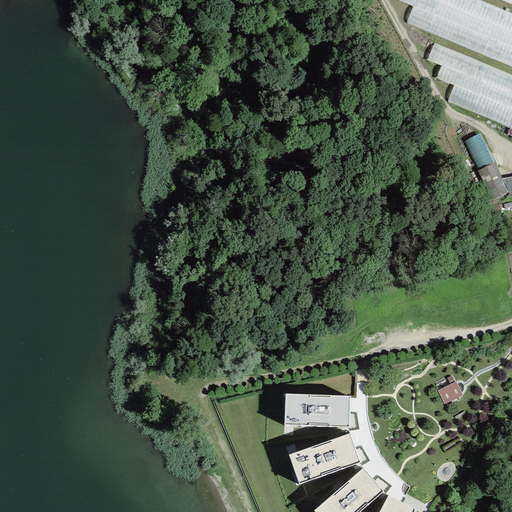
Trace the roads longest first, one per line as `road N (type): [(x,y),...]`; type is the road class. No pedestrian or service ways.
road 1 (track): [(511,315),(247,397),(234,408),(235,437),(288,511)]
road 2 (track): [(511,141),(444,115),(384,0)]
road 3 (residential): [(511,399),(399,456)]
